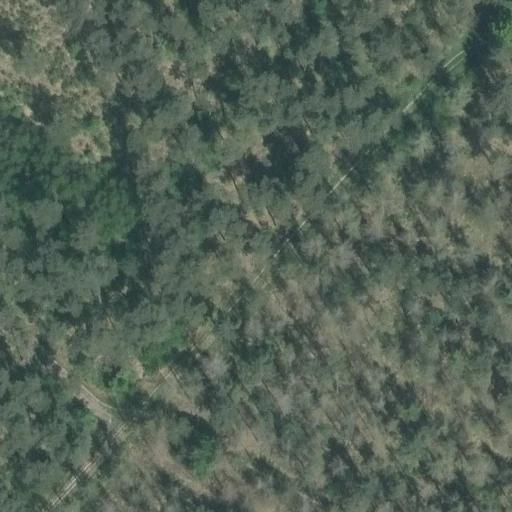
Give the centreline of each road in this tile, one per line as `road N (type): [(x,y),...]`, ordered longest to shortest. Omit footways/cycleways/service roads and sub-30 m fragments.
road 1 (track): [(35,511),(506,0)]
road 2 (track): [(342,511),(137,395)]
road 3 (track): [(282,0),(398,116)]
road 4 (track): [(0,313),(117,419)]
